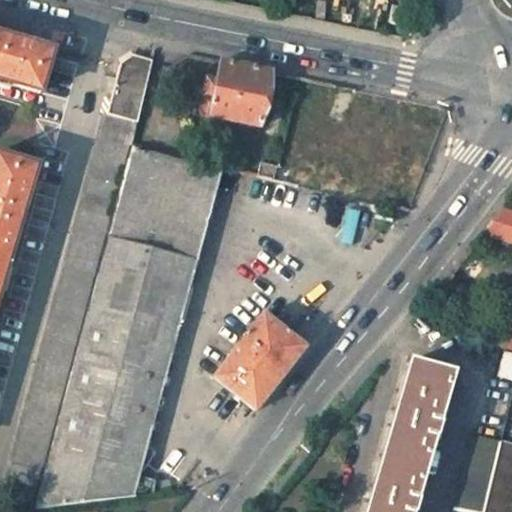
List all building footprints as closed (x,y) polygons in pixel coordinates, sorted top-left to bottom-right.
[(0,36),(0,82),(37,94),(50,51),(0,36)] [(119,67),(8,480),(37,486),(104,236),(128,146),(149,62),(133,58),(119,67)] [(214,93),(209,114),(259,126),(272,72),(221,62),(218,80),(208,78),(205,92),(214,93)] [(205,92),(200,112),(209,114),(214,93),(205,92)] [(179,251),(202,164),(176,158),(128,146),(104,236),(179,251)] [(0,157),(0,283),(34,167),(0,157)] [(281,166),(260,161),(255,176),(276,181),(281,166)] [(511,195),(501,210),(502,211),(511,197),(511,195)] [(511,214),(501,210),(482,235),(511,244),(511,214)] [(113,500),(179,251),(104,236),(30,510),(113,500)] [(511,349),(511,316),(496,312),(487,343),(499,346),(511,349)] [(263,316),(213,378),(253,411),(302,348),(263,316)] [(511,381),(511,349),(499,346),(491,376),(511,381)] [(410,511),(452,374),(410,362),(365,511),(410,511)] [(485,511),(502,443),(473,437),(454,511),(485,511)] [(485,511),(511,511),(511,445),(502,443),(485,511)]
